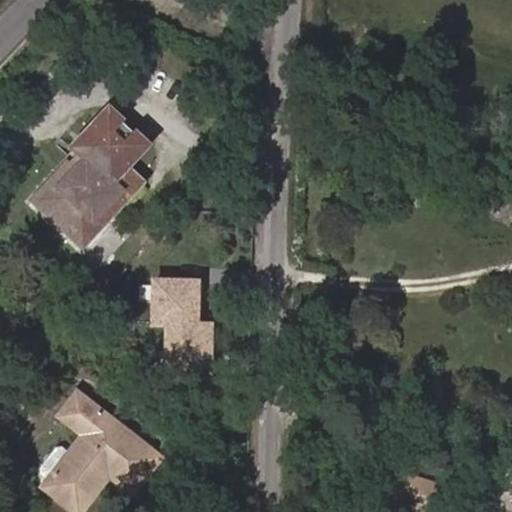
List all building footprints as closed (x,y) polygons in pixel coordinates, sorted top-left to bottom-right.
[(69,175),(39,208),(81,247),(139,184),(123,170),(144,147),(106,112),(71,150),(75,154),(62,168),(69,175)] [(32,202),(39,208),(69,175),(62,168),(32,202)] [(194,274),(144,273),(144,325),(158,325),(158,356),(208,356),(208,317),(193,317),(194,274)] [(129,493),(156,459),(75,395),(57,418),(81,437),(67,454),(59,447),(53,448),(37,469),(38,474),(46,481),(42,487),(71,511),(77,511),(99,486),(95,483),(103,473),(107,476),(129,493)] [(99,486),(107,476),(103,473),(95,483),(99,486)] [(406,506),(415,480),(396,474),(387,500),(406,506)] [(427,511),(436,487),(415,480),(406,506),(425,511),(427,511)]
